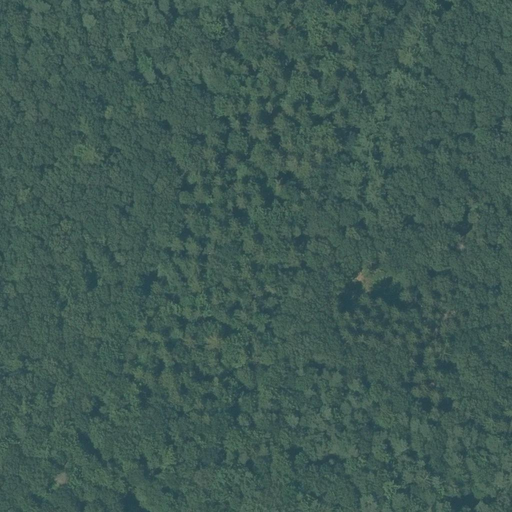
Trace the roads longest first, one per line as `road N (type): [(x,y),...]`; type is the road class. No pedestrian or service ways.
road 1 (track): [(405,0),(201,511)]
road 2 (track): [(0,452),(140,511)]
